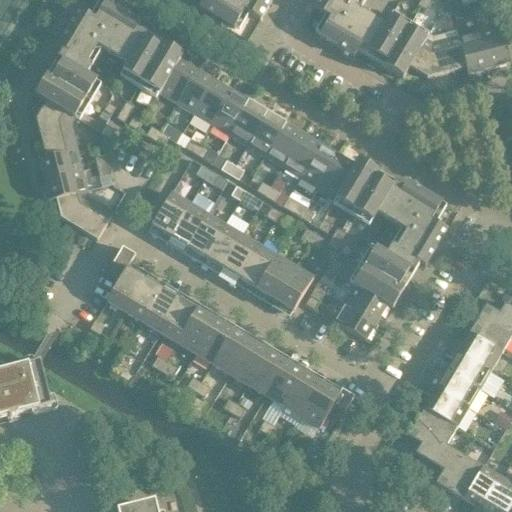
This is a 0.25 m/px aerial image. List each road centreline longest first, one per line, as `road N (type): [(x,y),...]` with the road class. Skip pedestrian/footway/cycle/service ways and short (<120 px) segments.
road 1 (residential): [(397,399),(117,234)]
road 2 (residential): [(397,399),(478,257)]
road 3 (residential): [(412,511),(357,473),(397,399)]
